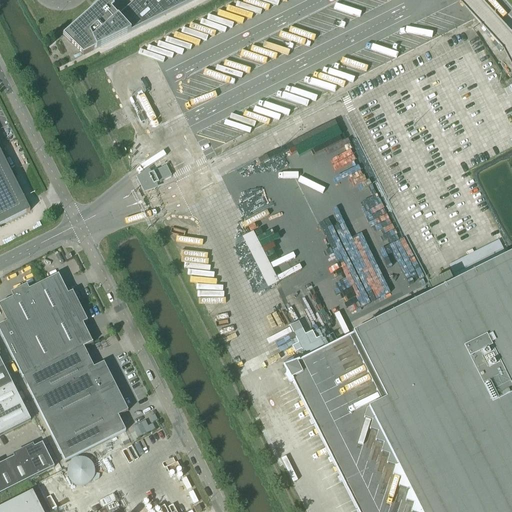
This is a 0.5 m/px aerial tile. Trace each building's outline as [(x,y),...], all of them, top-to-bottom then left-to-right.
[(83,56),(194,0),(136,0),(118,17),(111,10),(114,7),(107,0),(103,0),(92,11),(63,37),(83,56)] [(0,226),(30,211),(0,151),(0,226)] [(154,186),(172,177),(167,166),(149,175),(148,173),(139,179),(145,191),(155,188),(154,186)] [(511,511),(511,257),(353,338),(329,349),(324,339),(310,346),(302,330),(293,335),(307,361),(296,366),(288,370),(286,374),(290,382),(291,381),(356,511),(511,511)] [(73,293),(68,295),(58,276),(29,290),(27,286),(11,294),(13,298),(0,304),(0,308),(7,322),(0,325),(0,333),(6,345),(80,307),(73,293)] [(83,324),(87,322),(80,307),(6,345),(23,379),(84,348),(93,344),(83,324)] [(94,369),(84,348),(23,379),(65,463),(126,432),(118,417),(128,412),(104,364),(94,369)] [(0,391),(13,385),(4,367),(0,368),(0,391)] [(0,413),(22,403),(13,385),(0,391),(0,413)] [(0,436),(31,421),(22,403),(0,413),(0,436)] [(36,477),(54,468),(42,444),(33,448),(32,447),(23,451),(36,477)] [(18,486),(36,477),(23,451),(14,456),(15,458),(6,462),(18,486)] [(0,494),(0,495),(18,486),(6,462),(0,465),(0,494)] [(41,511),(32,492),(0,508),(0,511),(41,511)]
